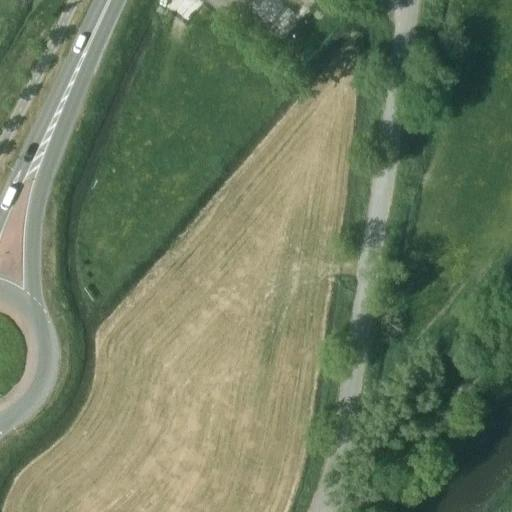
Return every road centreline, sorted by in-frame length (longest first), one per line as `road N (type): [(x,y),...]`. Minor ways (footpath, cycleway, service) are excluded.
road 1 (residential): [(321,511),(409,0)]
road 2 (primary): [(28,305),(32,226),(61,106)]
road 3 (primary): [(0,420),(33,397),(47,367),(45,334),(28,305)]
road 4 (primary): [(61,106),(0,215)]
